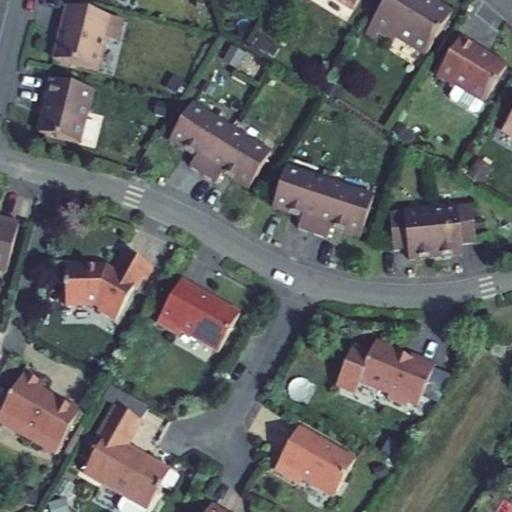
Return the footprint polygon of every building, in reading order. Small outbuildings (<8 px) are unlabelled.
[(336,0),(354,10),(359,0),(336,0)] [(426,56),(453,12),(434,1),(432,4),(424,0),(386,0),(369,27),(393,43),(396,37),(426,56)] [(122,21),(67,7),(53,61),(98,72),(106,40),(117,43),(122,21)] [(479,49),(461,38),(436,77),(455,89),(451,95),(452,101),(474,114),(479,113),(506,69),(478,51),(479,49)] [(39,134),(78,144),(86,113),(90,114),(95,92),(49,80),(43,101),(47,102),(39,134)] [(232,130),(193,104),(170,141),(196,157),(190,167),(203,176),(216,184),(222,174),(249,190),(272,154),(232,130)] [(511,116),(503,132),(511,137),(511,116)] [(330,182),(286,168),(272,208),(302,218),(298,230),(312,234),(327,239),(331,228),(360,238),(374,197),(330,182)] [(476,244),(472,206),(431,210),(390,214),(393,252),(408,251),(409,260),(436,258),(463,255),(462,245),(476,244)] [(0,271),(6,273),(19,225),(0,219),(0,271)] [(106,268),(99,268),(97,270),(88,270),(88,266),(65,266),(66,307),(95,307),(99,309),(101,314),(115,322),(134,290),(137,291),(143,280),(146,282),(153,268),(126,253),(114,272),(106,268)] [(205,295),(181,282),(157,324),(176,334),(182,332),(218,353),(240,315),(221,305),(220,307),(206,299),(205,295)] [(507,347),(498,342),(491,354),(499,359),(507,347)] [(360,384),(390,396),(388,400),(407,408),(409,404),(418,407),(422,398),(437,404),(453,378),(433,370),(435,365),(411,355),(409,360),(398,356),(399,353),(376,344),(371,355),(353,348),(337,388),(356,395),(360,384)] [(43,384),(24,373),(11,396),(0,389),(0,423),(55,455),(79,413),(40,391),(43,384)] [(102,400),(115,408),(141,422),(149,409),(110,387),(102,400)] [(141,422),(115,408),(96,439),(102,443),(83,475),(125,499),(120,508),(120,511),(147,511),(170,472),(149,461),(148,464),(139,459),(140,455),(127,448),(141,422)] [(324,443),(300,429),(276,472),(300,486),(304,479),(331,494),(338,492),(356,462),(338,451),(335,452),(323,445),(324,443)]
